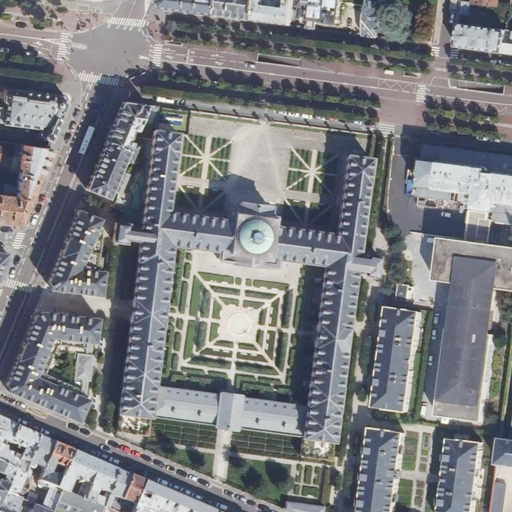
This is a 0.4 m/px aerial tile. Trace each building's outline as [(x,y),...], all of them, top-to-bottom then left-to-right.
[(163,0),(162,5),(165,9),(190,12),(219,16),(220,0),(163,0)] [(220,0),(219,16),(237,18),(255,21),(257,0),(220,0)] [(257,0),(255,21),(275,23),(292,25),(294,0),(257,0)] [(339,22),(341,0),(301,0),(299,18),(309,19),(308,27),(312,28),(316,28),(318,20),(327,21),(327,22),(335,23),(336,22),(339,22)] [(382,0),(368,0),(363,34),(379,37),(384,0),(382,0)] [(469,14),(471,1),(464,0),(462,13),(469,14)] [(509,26),(510,24),(511,11),(511,9),(504,8),(503,13),(498,12),(496,24),(509,26)] [(423,24),(421,42),(434,44),(436,26),(423,24)] [(481,50),(505,53),(509,31),(461,24),(458,47),(481,50)] [(4,92),(0,91),(0,122),(39,128),(37,135),(49,140),(49,141),(51,141),(52,138),(51,138),(60,115),(61,116),(62,114),(62,113),(62,112),(63,110),(64,109),(66,106),(66,105),(65,104),(68,103),(63,94),(60,96),(57,94),(55,94),(54,95),(53,96),(53,95),(48,95),(21,92),(21,91),(18,91),(17,91),(7,90),(4,92)] [(106,143),(128,152),(132,144),(132,143),(128,141),(132,130),(137,132),(141,122),(148,105),(123,102),(114,122),(106,143)] [(149,125),(156,106),(148,105),(141,122),(149,125)] [(190,116),(187,132),(206,136),(210,119),(190,116)] [(219,251),(224,220),(198,216),(167,212),(177,133),(156,130),(149,179),(141,229),(125,227),(126,223),(115,222),(112,240),(125,242),(126,236),(140,238),(131,310),(124,373),(117,432),(148,436),(150,416),(200,422),(215,425),(219,395),(154,386),(156,373),(162,325),(163,314),(165,303),(172,244),(183,245),(195,247),(219,251)] [(11,155),(13,143),(1,142),(0,149),(0,151),(5,152),(5,155),(11,155)] [(101,155),(96,166),(119,175),(128,152),(106,143),(101,155)] [(40,175),(50,149),(18,144),(16,164),(19,166),(18,172),(40,175)] [(132,144),(128,152),(136,155),(140,147),(132,144)] [(511,244),(489,241),(491,220),(487,220),(489,207),(494,208),(493,216),(497,221),(511,222),(511,157),(417,146),(412,145),(410,159),(421,160),(418,187),(419,187),(417,205),(436,208),(437,198),(470,203),(465,238),(441,235),(436,279),(459,282),(442,411),(479,416),(481,398),(485,399),(491,347),(488,347),(493,310),(495,310),(497,291),(495,291),(496,287),(511,289),(511,244)] [(281,227),(277,259),(300,262),(324,265),(315,334),(304,407),(241,398),(237,427),(303,436),(300,456),(329,460),(349,326),(356,271),(363,271),(362,274),(377,275),(379,256),(367,254),(367,257),(358,256),(359,245),(372,159),(347,155),(337,234),(305,230),(281,227)] [(122,177),(96,166),(83,198),(109,208),(122,177)] [(0,222),(19,225),(40,175),(18,172),(15,196),(0,193),(0,222)] [(78,210),(45,292),(107,302),(113,275),(81,270),(103,218),(78,210)] [(224,220),(219,251),(218,260),(276,268),(277,259),(281,227),(273,226),(274,217),(234,212),(232,221),(224,220)] [(410,285),(399,284),(397,299),(408,301),(410,285)] [(421,310),(386,305),(373,407),(391,409),(408,411),(421,310)] [(106,320),(37,310),(4,391),(78,422),(89,397),(87,396),(82,394),(43,379),(57,341),(93,346),(98,347),(103,347),(106,320)] [(98,360),(96,360),(91,359),(88,359),(85,375),(86,376),(91,377),(95,377),(98,360)] [(87,396),(91,377),(86,376),(82,394),(87,396)] [(215,425),(215,427),(226,428),(236,430),(237,427),(241,398),(241,395),(230,394),(220,393),(219,395),(215,425)] [(19,486),(20,484),(29,481),(28,476),(23,474),(38,437),(0,420),(0,463),(12,469),(6,484),(3,491),(15,495),(19,486)] [(405,431),(370,427),(360,508),(358,511),(394,511),(399,478),(399,474),(400,469),(405,431)] [(501,438),(498,463),(511,464),(511,435),(511,439),(501,438)] [(42,470),(53,444),(46,441),(38,437),(23,474),(28,476),(34,463),(40,466),(39,469),(42,470)] [(439,511),(472,511),(474,499),(478,469),(482,442),(449,437),(444,476),(443,480),(443,485),(439,511)] [(67,469),(74,453),(64,448),(53,444),(38,480),(59,489),(63,479),(48,472),(52,463),(67,469)] [(102,508),(117,471),(100,464),(74,453),(67,469),(63,479),(59,489),(61,490),(63,491),(70,494),(76,480),(82,482),(76,496),(102,508)] [(0,474),(3,476),(0,482),(6,484),(12,469),(0,463),(0,474)] [(119,500),(129,476),(123,474),(117,471),(102,508),(103,508),(112,511),(114,511),(117,505),(109,502),(112,497),(119,500)] [(131,511),(144,482),(137,479),(129,476),(119,500),(117,505),(114,511),(131,511)] [(144,482),(131,511),(144,511),(145,511),(148,511),(213,511),(174,495),(144,482)] [(23,499),(34,503),(37,494),(33,493),(35,487),(29,484),(27,489),(23,499)] [(61,490),(59,489),(50,485),(41,506),(52,511),(61,490)] [(22,498),(23,499),(27,489),(19,486),(15,495),(22,498)] [(16,511),(21,499),(22,498),(15,495),(3,491),(0,489),(0,511),(16,511)] [(101,511),(103,508),(102,508),(76,496),(70,494),(63,491),(57,506),(70,511),(101,511)] [(51,511),(21,499),(16,511),(51,511)] [(281,508),(290,511),(322,511),(323,507),(288,501),(285,501),(281,508)]
